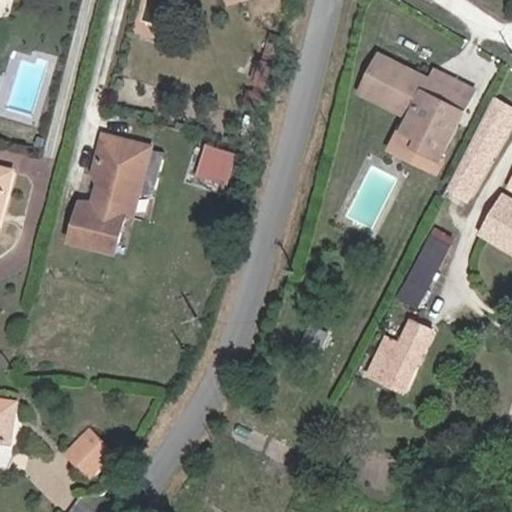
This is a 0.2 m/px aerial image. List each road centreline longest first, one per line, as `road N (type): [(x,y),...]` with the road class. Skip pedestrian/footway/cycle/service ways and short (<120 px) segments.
road 1 (unclassified): [(133,511),(208,401),(326,0)]
road 2 (unknown): [(116,0),(68,212)]
